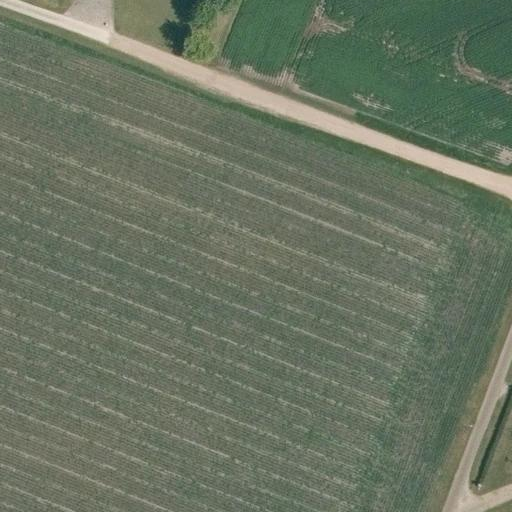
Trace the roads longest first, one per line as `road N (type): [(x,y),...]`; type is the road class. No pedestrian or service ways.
road 1 (unclassified): [(0,0),(511,186)]
road 2 (unclassified): [(511,336),(446,511)]
